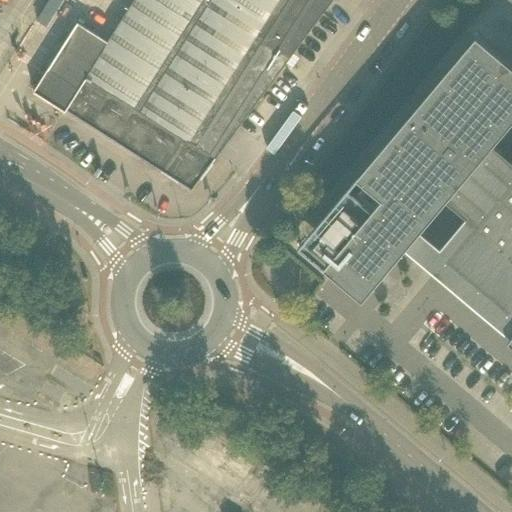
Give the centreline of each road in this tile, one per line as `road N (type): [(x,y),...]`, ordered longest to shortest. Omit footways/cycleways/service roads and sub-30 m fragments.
road 1 (tertiary): [(253,195),(398,0)]
road 2 (tertiary): [(474,511),(304,373)]
road 3 (tertiary): [(130,275),(121,301),(136,339),(163,354),(193,351),(210,339)]
